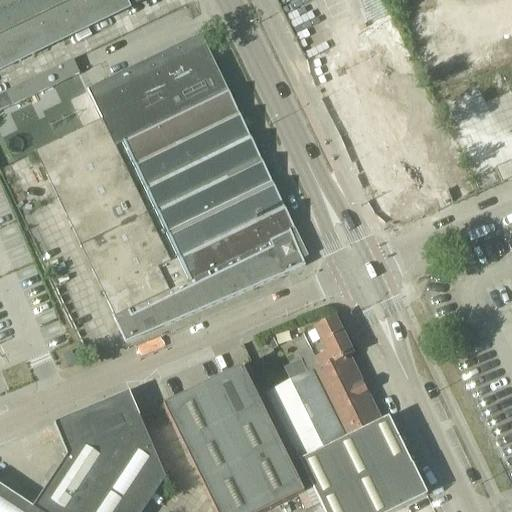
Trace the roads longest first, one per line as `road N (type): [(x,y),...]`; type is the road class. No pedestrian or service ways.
road 1 (residential): [(359,265),(0,425)]
road 2 (unknown): [(114,375),(26,161),(37,141),(89,113)]
road 3 (residential): [(359,265),(234,0)]
road 4 (residential): [(471,511),(359,265)]
road 5 (residential): [(359,265),(511,202)]
